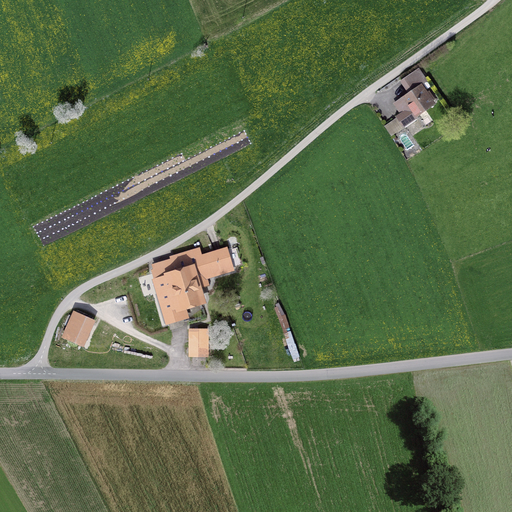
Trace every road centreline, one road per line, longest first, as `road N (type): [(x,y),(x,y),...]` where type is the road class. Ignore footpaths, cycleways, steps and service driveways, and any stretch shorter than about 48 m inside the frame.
road 1 (unclassified): [(0,374),(312,376),(511,356)]
road 2 (track): [(174,353),(65,299)]
